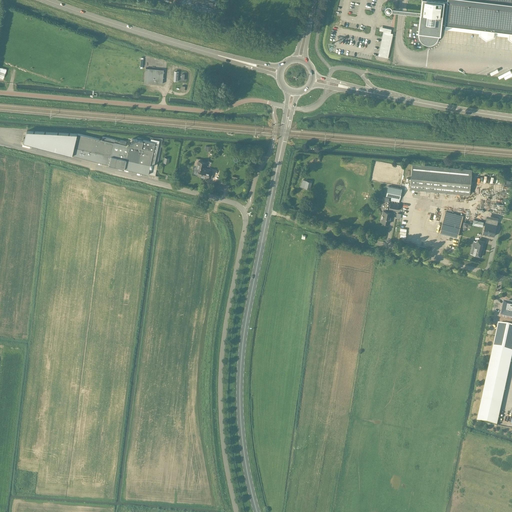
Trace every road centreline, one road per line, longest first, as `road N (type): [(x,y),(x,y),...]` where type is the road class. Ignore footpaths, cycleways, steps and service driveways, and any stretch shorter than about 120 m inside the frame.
road 1 (unclassified): [(236,511),(225,460),(221,353),(242,210),(0,144)]
road 2 (primary): [(257,511),(241,439),(242,347),(286,124)]
road 3 (unclassified): [(285,107),(249,100),(209,112),(0,92)]
road 4 (unclassified): [(511,280),(285,217)]
road 5 (primary): [(247,63),(44,0)]
road 6 (residential): [(30,168),(176,205),(168,240)]
road 7 (residential): [(168,240),(180,267),(165,346),(117,367)]
road 8 (residential): [(126,492),(0,428)]
road 9 (unclassified): [(511,117),(387,96)]
